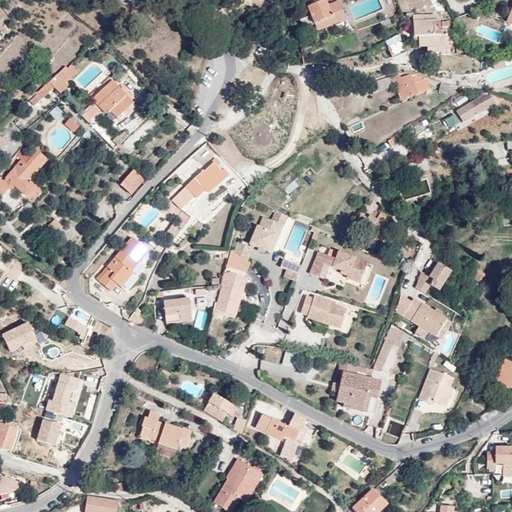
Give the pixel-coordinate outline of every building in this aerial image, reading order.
[(322,21),(324,27),(346,18),(339,1),(328,5),(325,0),(323,0),(308,6),(311,14),(300,19),(303,28),(315,23),(322,21)] [(419,35),(419,39),(420,46),(428,46),(428,52),(448,51),(447,29),(441,29),(440,19),(436,19),(436,14),(413,15),(414,35),(419,35)] [(391,23),(389,18),(381,21),(382,26),(391,23)] [(318,30),(324,27),(322,21),(315,23),(318,30)] [(406,52),(400,35),(386,43),(388,48),(392,57),(406,52)] [(388,48),(386,43),(367,54),(369,58),(388,48)] [(483,46),(480,51),(486,54),(489,48),(483,46)] [(66,66),(50,81),(56,87),(61,93),(69,85),(66,82),(77,71),(71,64),(68,68),(66,66)] [(129,72),(126,69),(119,76),(122,79),(129,72)] [(417,74),(413,73),(401,76),(400,73),(394,75),(398,84),(402,98),(408,96),(409,96),(431,89),(428,82),(426,82),(425,79),(423,80),(422,78),(419,79),(417,74)] [(398,84),(394,75),(376,80),(379,90),(398,84)] [(50,81),(29,103),(33,106),(42,96),(44,97),(56,87),(50,81)] [(96,102),(103,109),(105,112),(108,112),(110,109),(117,117),(133,102),(114,81),(94,100),(96,102)] [(454,92),(455,85),(442,82),(441,90),(449,92),(454,92)] [(495,102),(491,96),(485,100),(482,95),(471,102),(471,103),(456,111),(463,121),(477,111),(478,113),(495,102)] [(82,114),(90,122),(103,109),(96,102),(82,114)] [(164,111),(158,105),(153,111),(159,117),(164,111)] [(443,118),(447,129),(458,124),(454,114),(443,118)] [(70,118),(65,124),(75,132),(80,126),(70,118)] [(378,156),(387,150),(383,143),(374,150),(378,156)] [(0,193),(6,186),(9,188),(12,184),(22,193),(25,195),(28,195),(31,193),(33,189),(33,185),(28,180),(47,159),(37,151),(31,157),(25,163),(21,159),(1,181),(0,179),(0,193)] [(25,163),(31,157),(25,151),(19,157),(21,159),(25,163)] [(204,170),(173,200),(181,209),(195,196),(197,198),(206,189),(209,192),(230,174),(225,168),(223,170),(219,166),(222,163),(217,158),(213,161),(214,163),(205,171),(204,170)] [(144,180),(133,170),(121,185),(131,194),(144,180)] [(243,190),(238,183),(227,191),(233,198),(243,190)] [(178,225),(175,223),(172,226),(172,227),(166,235),(173,240),(180,232),(191,218),(175,205),(174,206),(167,201),(163,207),(169,212),(170,212),(177,217),(178,217),(182,220),(178,225)] [(289,215),(277,210),(273,219),(265,216),(261,225),(258,225),(251,243),(273,252),(276,245),(273,244),(282,224),(284,225),(285,225),(289,215)] [(389,225),(370,214),(367,219),(362,216),(357,226),(371,234),(365,243),(373,248),(378,239),(380,240),(389,225)] [(62,228),(55,220),(50,224),(58,232),(62,228)] [(273,244),(276,245),(284,225),(282,224),(273,244)] [(148,251),(132,237),(96,279),(111,292),(117,284),(122,288),(134,273),(131,271),(148,251)] [(234,250),(248,260),(253,246),(239,240),(234,250)] [(221,285),(217,304),(223,306),(223,307),(232,309),(236,294),(238,294),(240,285),(230,283),(233,275),(241,277),(249,264),(230,251),(229,254),(223,277),(221,285)] [(348,273),(347,275),(346,277),(359,282),(367,262),(338,251),(336,259),(319,252),(310,274),(323,278),(328,265),(333,267),(340,269),(348,273)] [(302,267),(284,260),(281,268),(287,270),(299,274),(302,267)] [(438,278),(444,265),(439,262),(431,276),(423,271),(417,287),(426,293),(432,285),(435,287),(438,278)] [(328,265),(323,278),(328,280),(333,267),(328,265)] [(453,271),(444,265),(438,278),(435,287),(440,290),(453,271)] [(486,275),(477,266),(470,272),(479,282),(486,275)] [(299,274),(287,270),(284,277),(296,281),(299,274)] [(205,289),(205,303),(215,303),(215,288),(205,289)] [(329,304),(330,301),(314,296),(313,299),(306,296),(301,312),(308,314),(307,317),(340,328),(346,309),(335,305),(329,304)] [(420,325),(428,306),(415,298),(404,314),(420,325)] [(191,321),(190,300),(164,301),(165,324),(191,321)] [(18,306),(10,302),(8,307),(15,311),(18,306)] [(447,319),(428,306),(420,325),(436,336),(447,319)] [(82,339),(86,327),(68,317),(64,325),(80,334),(78,337),(82,339)] [(447,319),(436,336),(440,338),(451,322),(447,319)] [(23,346),(36,340),(28,324),(2,337),(10,352),(23,346)] [(391,324),(373,369),(382,370),(400,329),(391,324)] [(38,343),(36,340),(23,346),(25,349),(38,343)] [(299,371),(297,380),(306,383),(312,360),(284,354),(281,367),(299,371)] [(511,362),(506,359),(496,379),(511,386),(511,362)] [(373,369),(341,362),(338,372),(342,373),(370,379),(373,369)] [(446,397),(450,388),(454,378),(431,369),(418,399),(427,402),(429,397),(433,399),(433,401),(446,406),(448,398),(446,397)] [(169,373),(162,370),(158,379),(164,383),(169,373)] [(58,372),(47,411),(73,418),(83,379),(58,372)] [(370,379),(342,373),(339,384),(337,393),(336,401),(343,403),(374,410),(380,382),(370,379)] [(337,393),(339,384),(332,382),(331,391),(337,393)] [(481,386),(491,395),(495,391),(485,382),(481,386)] [(213,394),(203,412),(221,422),(227,414),(231,416),(236,407),(213,394)] [(373,413),(374,410),(343,403),(343,406),(369,413),(373,413)] [(159,415),(149,411),(147,418),(144,417),(141,426),(142,427),(140,435),(158,441),(158,443),(176,450),(177,445),(185,449),(191,431),(183,429),(182,430),(157,422),(159,415)] [(273,419),(266,433),(283,442),(286,436),(295,441),(296,440),(302,443),(307,433),(309,430),(302,427),(306,420),(295,414),(289,427),(273,419)] [(233,430),(240,434),(245,421),(238,417),(233,430)] [(42,418),(35,441),(54,447),(62,425),(42,418)] [(17,428),(0,422),(0,448),(9,451),(17,428)] [(260,425),(254,423),(249,436),(255,438),(260,425)] [(307,433),(302,443),(311,448),(316,438),(307,433)] [(292,460),(298,444),(285,440),(281,456),(292,460)] [(511,464),(511,447),(495,447),(495,453),(487,453),(487,469),(494,469),(495,464),(511,464)] [(241,501),(258,472),(260,470),(254,466),(252,469),(237,459),(229,473),(233,475),(229,481),(227,480),(213,503),(228,511),(230,511),(238,499),(241,501)] [(408,466),(403,462),(396,470),(385,480),(388,483),(408,466)] [(262,475),(258,472),(241,501),(245,503),(262,475)] [(0,476),(0,493),(16,497),(20,480),(0,476)] [(377,511),(386,504),(372,489),(352,508),(355,511),(377,511)] [(115,511),(118,500),(86,495),(83,511),(115,511)]
